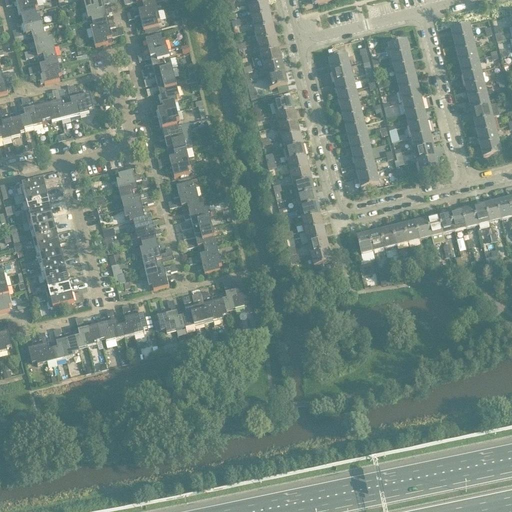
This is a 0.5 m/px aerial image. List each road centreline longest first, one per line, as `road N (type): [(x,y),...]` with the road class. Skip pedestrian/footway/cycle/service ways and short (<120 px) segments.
road 1 (residential): [(465,186),(343,216),(298,41)]
road 2 (motorway): [(511,469),(306,511)]
road 3 (residential): [(420,10),(465,186)]
road 4 (residential): [(102,310),(64,162)]
road 5 (residential): [(64,162),(130,147),(111,73)]
road 6 (residential): [(420,10),(298,41)]
